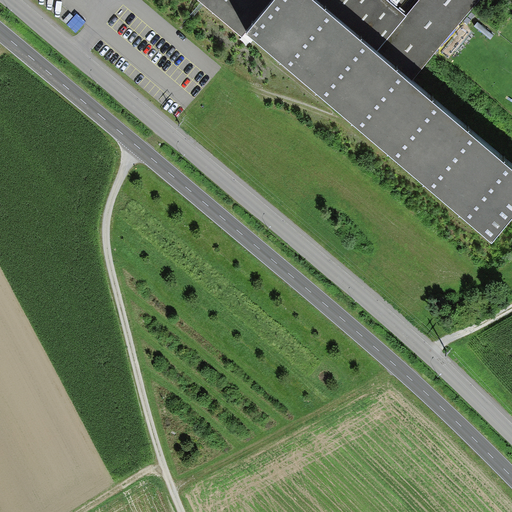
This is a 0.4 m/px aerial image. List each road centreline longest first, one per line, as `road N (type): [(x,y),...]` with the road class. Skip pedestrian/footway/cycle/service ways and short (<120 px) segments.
road 1 (primary): [(511,476),(430,394),(0,32)]
road 2 (residential): [(511,437),(256,205),(9,0)]
road 3 (track): [(184,511),(164,469),(101,227),(105,193),(128,139)]
